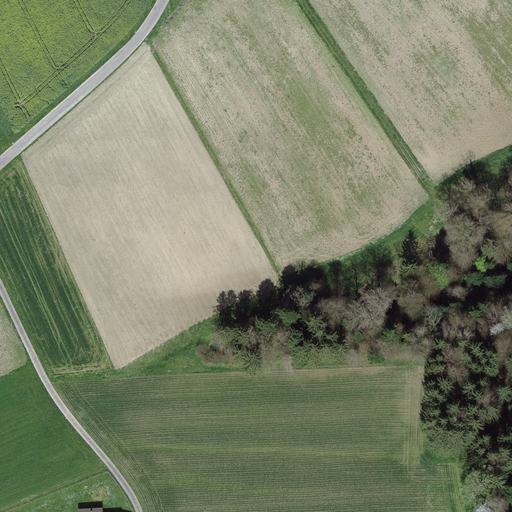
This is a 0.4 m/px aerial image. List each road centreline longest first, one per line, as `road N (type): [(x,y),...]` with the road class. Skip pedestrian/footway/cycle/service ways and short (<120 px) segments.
road 1 (track): [(0,288),(49,391),(138,511)]
road 2 (unclassified): [(0,164),(136,40),(163,0)]
